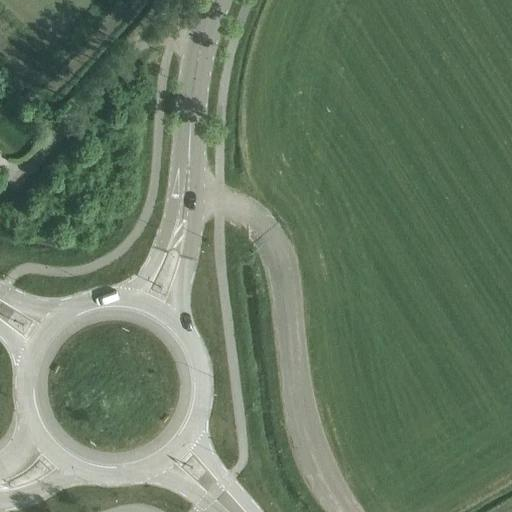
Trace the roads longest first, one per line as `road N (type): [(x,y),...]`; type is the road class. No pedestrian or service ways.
road 1 (tertiary): [(185,195),(190,97),(217,0)]
road 2 (tertiary): [(172,321),(188,258),(185,195)]
road 3 (primary): [(192,438),(202,414),(201,363),(172,321)]
